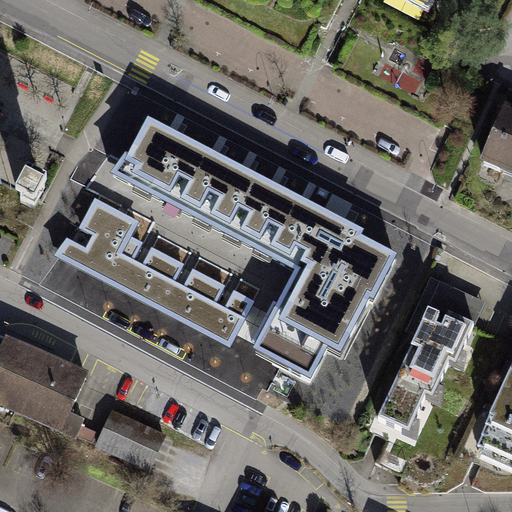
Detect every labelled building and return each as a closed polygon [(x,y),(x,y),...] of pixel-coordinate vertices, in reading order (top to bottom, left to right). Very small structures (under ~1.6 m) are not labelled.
[(403,0),(433,15),(440,0),(403,0)] [(511,109),(508,108),(483,165),(511,177),(511,109)] [(366,228),(148,115),(129,152),(126,151),(111,173),(296,269),(255,348),(311,377),(328,343),(341,350),(369,297),(374,300),(399,253),(363,234),(366,228)] [(48,186),(29,176),(17,199),(36,209),(48,186)] [(138,222),(96,200),(81,228),(95,235),(87,249),(67,239),(55,255),(230,347),(254,300),(234,290),(225,307),(218,303),(227,286),(193,268),(184,286),(176,282),(185,265),(152,247),(143,264),(135,259),(144,243),(131,236),(138,222)] [(475,331),(429,311),(375,434),(420,454),(475,331)] [(91,374),(6,337),(0,351),(0,409),(77,443),(85,424),(71,418),(91,374)] [(511,372),(483,434),(511,447),(511,372)] [(165,444),(108,417),(94,449),(150,475),(165,444)]
